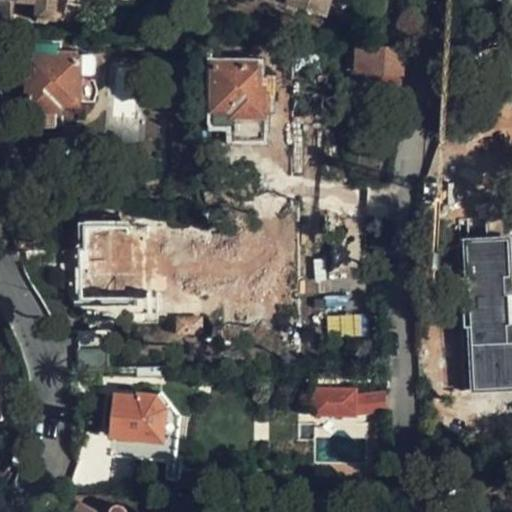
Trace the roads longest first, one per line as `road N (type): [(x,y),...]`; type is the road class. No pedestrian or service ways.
road 1 (residential): [(409,511),(400,401),(403,167),(423,67),(455,0)]
road 2 (residential): [(0,258),(49,360),(54,411),(16,511)]
